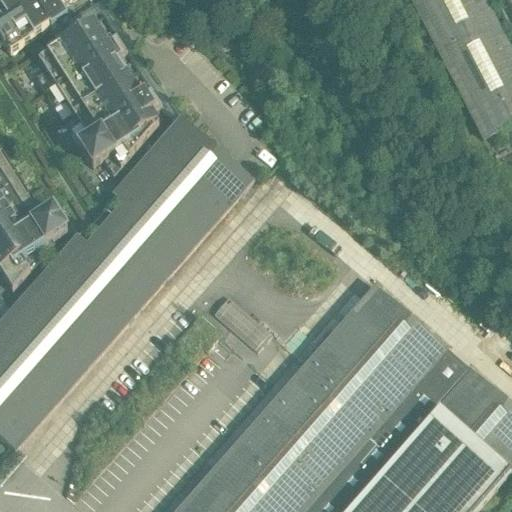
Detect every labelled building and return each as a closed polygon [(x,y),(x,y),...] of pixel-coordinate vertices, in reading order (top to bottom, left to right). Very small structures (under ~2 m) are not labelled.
[(0,0),(0,44),(5,52),(6,51),(12,60),(51,35),(52,36),(69,26),(60,12),(61,11),(63,13),(82,0),(0,0)] [(410,0),(484,145),(511,130),(511,56),(506,45),(483,0),(410,0)] [(39,64),(47,77),(38,83),(57,112),(66,106),(82,131),(73,137),(81,150),(80,151),(94,173),(104,167),(114,182),(159,131),(160,131),(152,119),(163,112),(152,95),(141,101),(118,65),(128,58),(117,41),(107,47),(94,28),(61,49),(61,50),(39,64)] [(0,443),(17,458),(247,196),(235,185),(243,176),(183,124),(115,201),(116,201),(117,200),(120,203),(125,214),(99,244),(90,255),(77,244),(0,331),(0,443)] [(0,276),(13,297),(30,278),(31,278),(23,266),(68,237),(54,215),(40,224),(35,216),(38,214),(23,189),(19,191),(7,173),(10,171),(0,154),(0,276)] [(247,196),(255,187),(243,176),(235,185),(247,196)] [(376,293),(183,511),(312,511),(445,360),(448,356),(376,293)] [(480,511),(511,476),(511,412),(471,377),(468,381),(445,360),(312,511),(480,511)]
